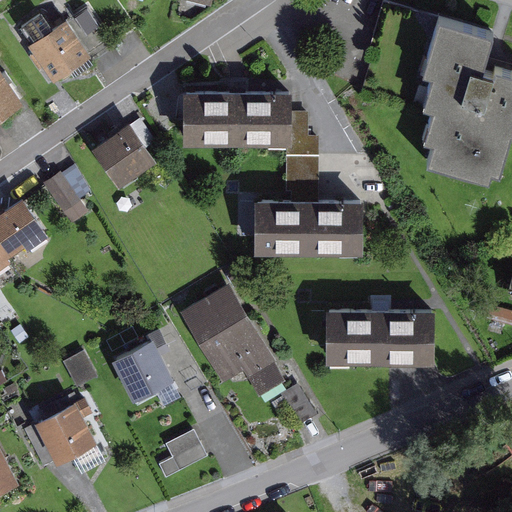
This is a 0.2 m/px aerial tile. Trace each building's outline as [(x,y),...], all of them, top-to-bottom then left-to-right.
[(74,11),(87,33),(103,23),(90,1),(74,11)] [(34,43),(54,29),(41,9),(21,23),(34,43)] [(511,67),(490,61),(499,28),(446,13),(424,90),(434,92),(426,124),(437,127),(429,157),(503,177),(511,145),(511,67)] [(100,57),(73,17),(31,45),(59,85),(100,57)] [(0,122),(31,102),(4,62),(0,64),(0,122)] [(295,85),(188,84),(187,137),(294,138),(295,85)] [(161,156),(134,117),(97,143),(123,182),(161,156)] [(93,208),(66,168),(49,180),(76,219),(93,208)] [(0,264),(51,229),(26,193),(0,210),(0,264)] [(367,196),(260,194),(259,247),(366,248),(367,196)] [(285,372),(220,271),(173,301),(221,376),(241,363),(258,389),(285,372)] [(439,304),(331,303),(331,355),(438,356),(439,304)] [(178,375),(158,334),(117,354),(137,395),(178,375)] [(77,378),(88,373),(78,351),(67,357),(77,378)] [(80,396),(39,417),(60,458),(101,437),(80,396)] [(199,426),(171,441),(178,454),(164,461),(172,475),(213,454),(199,426)] [(0,489),(23,478),(3,436),(0,437),(0,489)] [(283,511),(278,499),(249,511),(283,511)]
